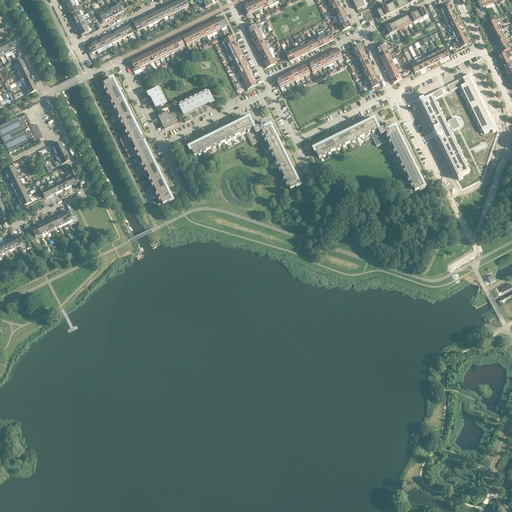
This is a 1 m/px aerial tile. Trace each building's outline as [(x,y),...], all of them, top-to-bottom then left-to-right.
[(184,9),(179,0),(177,1),(178,2),(175,4),(179,11),(184,9)] [(182,0),(179,0),(184,9),(189,6),(186,0),(182,0)] [(215,0),(214,0),(209,0),(203,3),(206,9),(213,5),(212,2),(215,0)] [(264,8),(259,0),(255,2),(259,11),(264,8)] [(269,6),(265,0),(259,0),(264,8),(269,6)] [(405,7),(401,0),(398,0),(396,1),(400,9),(405,7)] [(485,7),(481,0),(478,0),(476,1),(480,10),(485,7)] [(76,7),(74,1),(65,6),(66,8),(67,7),(69,10),(76,7)] [(365,6),(362,1),(355,5),(357,10),(361,8),(365,6)] [(400,9),(396,1),(392,4),(395,11),(400,9)] [(259,11),(255,2),(250,5),(254,13),(259,11)] [(341,8),(339,3),(330,7),(332,12),(341,8)] [(381,6),(382,8),(386,16),(390,14),(387,6),(385,3),(381,6)] [(120,4),(114,7),(118,15),(125,11),(123,8),(122,9),(120,4)] [(179,11),(175,4),(172,5),(171,4),(169,5),(173,14),(179,11)] [(395,11),(392,4),(387,6),(390,14),(395,11)] [(173,14),(169,5),(167,6),(168,7),(165,9),(168,16),(173,14)] [(254,13),(250,5),(245,7),(247,13),(245,14),(247,17),(254,13)] [(440,10),(443,15),(451,11),(448,6),(440,10)] [(79,12),(76,7),(69,10),(70,13),(69,14),(70,16),(79,12)] [(118,15),(114,7),(109,10),(114,18),(116,17),(115,16),(118,15)] [(343,12),(341,8),(332,12),(335,17),(343,12)] [(386,16),(382,8),(377,11),(381,19),(386,16)] [(424,8),(419,11),(423,18),(428,16),(426,13),(424,8)] [(168,16),(165,9),(162,10),(161,9),(159,10),(163,19),(168,16)] [(114,18),(109,10),(104,12),(108,20),(111,18),(111,19),(114,18)] [(163,19),(159,10),(157,11),(157,12),(154,14),(158,21),(163,19)] [(423,18),(419,11),(414,13),(418,21),(423,18)] [(453,16),(451,11),(443,15),(445,20),(453,16)] [(81,17),(79,12),(70,16),(71,18),(72,17),(74,20),(81,17)] [(108,20),(104,12),(99,15),(103,23),(105,22),(105,21),(108,20)] [(346,17),(343,12),(335,17),(337,21),(346,17)] [(418,21),(414,13),(409,16),(413,23),(418,21)] [(158,21),(154,14),(151,15),(151,14),(149,15),(153,24),(158,21)] [(153,24),(149,15),(147,16),(147,17),(144,19),(148,26),(153,24)] [(413,23),(409,16),(405,18),(408,26),(413,23)] [(456,21),(453,16),(445,20),(447,25),(456,21)] [(84,22),(81,17),(74,20),(75,23),(74,24),(75,26),(84,22)] [(348,22),(346,17),(337,21),(340,26),(348,22)] [(222,18),(217,21),(221,29),(228,26),(227,23),(225,24),(222,18)] [(408,26),(405,18),(400,20),(404,28),(408,26)] [(148,26),(144,19),(141,20),(141,19),(138,20),(143,29),(148,26)] [(143,29),(138,20),(136,21),(137,22),(134,24),(137,31),(143,29)] [(404,28),(400,20),(395,23),(399,30),(404,28)] [(498,25),(496,20),(487,24),(490,29),(498,25)] [(221,29),(217,21),(212,23),(216,32),(221,29)] [(458,25),(456,21),(447,25),(450,30),(458,25)] [(86,27),(84,22),(75,26),(76,28),(77,28),(79,31),(86,27)] [(351,27),(348,22),(340,26),(342,31),(351,27)] [(216,32),(212,23),(207,25),(211,34),(216,32)] [(399,30),(395,23),(390,25),(394,33),(399,30)] [(127,27),(124,29),(128,36),(133,34),(129,25),(126,26),(127,27)] [(211,34),(207,25),(202,28),(206,36),(211,34)] [(259,30),(256,25),(248,29),(250,34),(259,30)] [(390,25),(385,27),(387,31),(384,32),(387,36),(394,33),(390,25)] [(460,30),(458,25),(450,30),(452,34),(460,30)] [(501,30),(498,25),(490,29),(492,34),(501,30)] [(89,32),(86,27),(79,31),(82,37),(85,36),(85,34),(89,32)] [(206,36),(202,28),(197,30),(202,39),(206,36)] [(128,36),(124,29),(121,30),(120,29),(118,30),(122,39),(128,36)] [(122,39),(118,30),(116,31),(117,32),(114,34),(117,41),(122,39)] [(202,39),(197,30),(193,33),(197,41),(202,39)] [(261,35),(259,30),(250,34),(252,39),(261,35)] [(463,35),(460,30),(452,34),(454,39),(463,35)] [(503,35),(501,30),(492,34),(495,39),(503,35)] [(334,40),(330,32),(324,34),(329,43),(334,40)] [(197,41),(193,33),(188,35),(192,44),(197,41)] [(117,41),(114,34),(111,35),(110,34),(108,35),(112,44),(117,41)] [(329,43),(324,34),(320,37),(324,45),(329,43)] [(112,44),(108,35),(106,36),(106,37),(103,39),(107,46),(112,44)] [(192,44),(188,35),(183,38),(187,46),(192,44)] [(263,40),(261,35),(252,39),(255,44),(263,40)] [(465,40),(463,35),(454,39),(457,44),(465,40)] [(505,39),(503,35),(495,39),(497,44),(505,39)] [(223,41),(226,46),(234,42),(232,37),(223,41)] [(324,45),(320,37),(315,39),(319,48),(324,45)] [(107,46),(103,39),(100,40),(100,39),(98,40),(102,49),(107,46)] [(181,39),(175,41),(180,50),(185,47),(181,39)] [(319,48),(315,39),(310,42),(314,50),(319,48)] [(508,44),(505,39),(497,44),(499,48),(508,44)] [(102,49),(98,40),(96,41),(96,42),(93,44),(97,51),(102,49)] [(266,45),(263,40),(255,44),(257,49),(266,45)] [(468,45),(465,40),(457,44),(459,49),(468,45)] [(10,41),(5,43),(10,53),(15,50),(11,42),(10,41)] [(180,50),(175,41),(171,43),(175,52),(180,50)] [(236,47),(234,42),(226,46),(228,51),(236,47)] [(314,50),(310,42),(305,44),(309,52),(314,50)] [(10,53),(5,43),(0,46),(5,55),(10,53)] [(175,52),(171,43),(166,46),(170,54),(175,52)] [(387,50),(384,43),(381,45),(382,47),(376,49),(379,55),(387,50)] [(97,51),(93,44),(87,47),(88,50),(89,49),(92,54),(97,51)] [(309,52),(305,44),(300,46),(304,55),(309,52)] [(510,49),(508,44),(499,48),(502,54),(510,49)] [(268,49),(266,45),(257,49),(260,54),(268,49)] [(170,54),(166,46),(161,48),(165,57),(170,54)] [(304,55),(300,46),(295,49),(300,57),(304,55)] [(362,51),(360,46),(351,50),(354,55),(362,51)] [(239,52),(236,47),(228,51),(230,56),(239,52)] [(165,57),(161,48),(156,51),(160,59),(165,57)] [(445,48),(440,51),(444,59),(449,57),(445,48)] [(271,54),(268,49),(260,54),(262,58),(271,54)] [(300,57),(295,49),(290,51),(295,60),(300,57)] [(342,58),(338,50),(333,52),(337,61),(342,58)] [(390,55),(387,50),(379,55),(381,59),(390,55)] [(160,59),(156,51),(151,53),(155,62),(160,59)] [(295,60),(290,51),(285,54),(290,62),(295,60)] [(365,56),(362,51),(354,55),(356,60),(365,56)] [(444,59),(440,51),(435,53),(439,61),(444,59)] [(241,57),(239,52),(230,56),(233,61),(241,57)] [(337,61),(333,52),(328,55),(332,63),(337,61)] [(511,57),(509,52),(498,57),(501,62),(509,58),(511,57)] [(155,62),(151,53),(146,55),(150,64),(155,62)] [(439,61),(435,53),(430,55),(434,64),(439,61)] [(273,59),(271,54),(262,58),(264,63),(273,59)] [(150,64),(146,55),(141,58),(146,66),(150,64)] [(332,63),(328,55),(323,57),(328,65),(332,63)] [(392,60),(390,55),(381,59),(384,64),(392,60)] [(434,64),(430,55),(425,58),(429,66),(434,64)] [(367,61),(365,56),(356,60),(359,65),(367,61)] [(244,62),(241,57),(233,61),(235,66),(244,62)] [(328,65),(323,57),(319,59),(323,68),(328,65)] [(146,66),(141,58),(136,60),(141,69),(146,66)] [(429,66),(425,58),(420,60),(425,69),(429,66)] [(511,63),(509,58),(501,62),(503,67),(511,63)] [(275,64),(273,59),(264,63),(267,68),(275,64)] [(323,68),(319,59),(314,62),(318,70),(323,68)] [(141,69),(136,60),(131,63),(134,68),(132,69),(134,72),(141,69)] [(395,65),(392,60),(384,64),(386,69),(395,65)] [(425,69),(420,60),(416,63),(420,71),(425,69)] [(24,67),(22,61),(12,66),(15,71),(24,67)] [(370,66),(367,61),(359,65),(361,70),(370,66)] [(246,66),(244,62),(235,66),(237,71),(246,66)] [(318,70),(314,62),(309,64),(313,73),(318,70)] [(420,71),(416,63),(411,65),(415,73),(420,71)] [(511,68),(511,63),(503,67),(506,72),(511,68)] [(397,70),(395,65),(386,69),(388,74),(397,70)] [(248,71),(246,66),(237,71),(240,76),(248,71)] [(306,66),(301,68),(305,77),(310,74),(306,66)] [(372,70),(370,66),(361,70),(363,75),(372,70)] [(27,71),(24,67),(15,71),(17,76),(27,71)] [(305,77),(301,68),(296,70),(300,79),(305,77)] [(300,79),(296,70),(291,73),(295,81),(300,79)] [(374,75),(372,70),(363,75),(366,80),(374,75)] [(399,75),(397,70),(388,74),(391,79),(399,75)] [(29,76),(27,71),(17,76),(19,81),(29,76)] [(251,76),(248,71),(240,76),(242,80),(251,76)] [(295,81),(291,73),(286,75),(290,84),(295,81)] [(290,84),(286,75),(281,78),(286,86),(290,84)] [(377,80),(374,75),(366,80),(368,84),(377,80)] [(402,80),(399,75),(391,79),(393,84),(402,80)] [(470,75),(447,86),(450,92),(461,87),(484,135),(491,131),(492,133),(497,131),(496,128),(494,129),(469,79),(471,78),(470,75)] [(31,81),(29,76),(19,81),(22,86),(31,81)] [(253,81),(251,76),(242,80),(245,85),(253,81)] [(109,80),(109,81),(104,84),(106,88),(110,95),(109,95),(113,102),(115,106),(117,110),(116,110),(120,117),(124,124),(127,132),(128,131),(129,135),(120,140),(129,158),(139,153),(150,148),(147,140),(148,140),(146,136),(145,136),(140,127),(138,129),(138,128),(138,126),(137,126),(134,120),(134,119),(134,118),(133,118),(135,116),(134,115),(133,113),(131,114),(131,113),(130,112),(127,105),(126,104),(126,103),(128,102),(126,98),(124,99),(123,98),(124,98),(123,97),(119,91),(120,90),(119,89),(118,88),(121,87),(119,84),(117,85),(116,84),(117,84),(116,82),(116,83),(113,78),(109,80)] [(286,86),(281,78),(276,80),(280,89),(286,86)] [(379,85),(377,80),(368,84),(372,91),(374,90),(374,88),(379,85)] [(34,86),(31,81),(22,86),(24,91),(34,86)] [(256,86),(253,81),(245,85),(247,90),(256,86)] [(36,91),(34,86),(24,91),(27,96),(35,92),(36,91)] [(153,104),(156,108),(157,108),(160,106),(161,107),(160,107),(161,107),(164,106),(164,105),(163,105),(167,103),(160,89),(160,88),(156,90),(156,89),(153,91),(150,93),(148,94),(150,98),(151,97),(154,103),(153,104)] [(423,98),(419,100),(420,103),(422,102),(435,128),(433,129),(437,138),(439,138),(459,178),(457,179),(458,181),(463,179),(462,177),(469,173),(449,132),(452,131),(456,129),(452,120),(447,122),(448,123),(445,124),(434,100),(444,95),(441,90),(423,98)] [(189,114),(189,113),(209,103),(210,105),(214,103),(213,100),(211,97),(212,97),(210,94),(208,91),(179,105),(180,109),(181,112),(182,112),(183,115),(183,114),(184,116),(189,114)] [(168,112),(160,115),(158,117),(165,131),(179,124),(174,114),(170,116),(168,112)] [(26,116),(25,117),(0,128),(0,139),(8,156),(13,154),(38,142),(42,140),(36,126),(34,127),(31,128),(26,116)] [(248,118),(247,116),(238,120),(239,123),(238,123),(237,123),(237,124),(230,127),(229,127),(229,128),(228,128),(227,126),(223,128),(224,130),(223,130),(222,130),(222,131),(215,134),(214,134),(214,135),(213,135),(212,133),(209,135),(210,137),(209,137),(207,138),(208,138),(201,141),(199,141),(200,142),(199,142),(198,140),(194,142),(195,144),(194,144),(193,145),(188,147),(191,152),(192,152),(194,157),(198,155),(205,151),(206,151),(213,148),(212,147),(220,144),(227,141),(227,140),(231,138),(235,137),(242,134),(242,133),(245,131),(252,145),(266,139),(268,142),(267,142),(271,149),(275,157),(274,157),(278,164),(282,171),(281,172),(285,179),(285,178),(289,186),(290,190),(296,187),(296,188),(301,186),(299,181),(298,180),(298,179),(300,178),(298,174),(296,175),(295,175),(296,174),(295,173),(292,167),(291,165),(290,165),(293,163),(291,160),(289,161),(288,160),(289,160),(288,159),(284,152),(285,152),(284,151),(283,150),(286,149),(284,145),(282,146),(281,146),(282,145),(281,144),(277,137),(278,137),(277,136),(276,135),(278,134),(274,125),(264,130),(260,121),(255,123),(253,118),(250,119),(250,117),(248,118)] [(374,121),(372,117),(362,122),(363,124),(363,125),(362,124),(361,125),(355,128),(354,128),(353,129),(352,129),(351,127),(348,129),(349,131),(348,132),(348,131),(346,132),(347,132),(340,136),(340,135),(339,136),(338,137),(337,134),(333,136),(334,138),(333,139),(333,138),(332,139),(325,143),(325,142),(324,143),(323,144),(322,141),(319,143),(320,146),(319,146),(317,146),(318,147),(313,149),(315,154),(316,153),(319,158),(323,157),(322,156),(330,152),(330,153),(337,149),(345,145),(345,146),(352,142),(357,139),(359,138),(359,139),(361,138),(363,137),(366,135),(370,133),(373,139),(377,147),(390,140),(392,143),(392,144),(395,151),(396,151),(397,154),(399,158),(402,165),(403,165),(406,173),(408,176),(409,180),(410,180),(414,187),(413,187),(415,191),(420,189),(421,190),(426,187),(423,183),(424,182),(423,181),(422,181),(424,179),(423,176),(420,177),(420,176),(420,175),(419,175),(416,168),(416,167),(415,167),(415,166),(417,165),(416,161),(413,162),(413,161),(413,160),(412,160),(409,154),(409,153),(409,152),(408,152),(410,150),(408,147),(406,148),(406,147),(405,145),(405,146),(402,139),(402,137),(401,138),(401,137),(403,136),(398,126),(396,127),(396,126),(388,130),(385,123),(380,125),(377,119),(374,121)] [(50,148),(52,152),(62,148),(60,143),(50,148)] [(65,152),(62,148),(52,152),(55,157),(65,152)] [(151,149),(150,148),(139,153),(140,157),(143,164),(144,164),(146,168),(148,172),(147,172),(148,174),(149,176),(150,179),(151,179),(155,186),(154,187),(158,194),(158,193),(162,201),(161,201),(163,205),(169,202),(169,203),(174,201),(173,200),(171,196),(172,196),(171,195),(170,194),(173,193),(171,189),(169,191),(168,190),(169,190),(168,188),(164,182),(165,182),(164,180),(164,181),(163,180),(166,179),(164,175),(161,176),(161,175),(161,174),(160,174),(157,167),(158,167),(157,166),(156,165),(158,164),(157,160),(154,162),(154,161),(154,160),(154,159),(153,159),(150,153),(150,152),(150,151),(149,151),(149,150),(151,149)] [(67,157),(65,152),(55,157),(57,162),(67,157)] [(69,162),(67,157),(57,162),(59,166),(69,162)] [(4,172),(6,175),(16,171),(13,166),(5,170),(5,172),(4,172)] [(18,175),(16,171),(6,175),(7,179),(8,178),(9,179),(18,175)] [(20,174),(18,175),(9,179),(10,181),(9,181),(10,185),(20,180),(19,177),(22,176),(20,174)] [(72,174),(67,177),(72,186),(73,185),(74,186),(77,185),(74,178),(72,174)] [(72,186),(67,177),(63,179),(68,189),(71,187),(70,186),(72,186)] [(68,189),(63,179),(58,181),(63,190),(64,189),(64,191),(68,189)] [(22,184),(20,180),(10,185),(12,188),(13,187),(14,189),(22,184)] [(63,190),(58,181),(54,184),(59,193),(62,192),(61,191),(63,190)] [(24,189),(22,184),(14,189),(14,190),(13,190),(15,194),(24,189)] [(59,193),(54,184),(49,186),(53,195),(55,194),(55,195),(59,193)] [(53,195),(49,186),(45,188),(49,198),(53,196),(52,195),(53,195)] [(49,198),(45,188),(40,190),(44,199),(46,198),(46,200),(49,198)] [(27,193),(24,189),(15,194),(16,197),(17,196),(18,198),(27,193)] [(29,198),(27,193),(18,198),(19,199),(18,200),(19,203),(29,198)] [(31,203),(29,198),(19,203),(21,206),(22,206),(23,207),(31,203)] [(64,214),(63,211),(61,212),(62,215),(63,214),(68,224),(73,222),(71,218),(72,218),(75,223),(78,221),(72,210),(64,214)] [(63,214),(62,215),(58,216),(63,226),(68,224),(63,214)] [(55,218),(54,215),(52,217),(53,219),(54,219),(59,229),(63,226),(58,216),(55,218)] [(54,219),(53,219),(49,221),(54,231),(59,229),(54,219)] [(46,223),(44,220),(42,221),(44,224),(45,223),(50,233),(54,231),(49,221),(46,223)] [(45,223),(44,224),(40,225),(45,235),(50,233),(45,223)] [(37,227),(35,224),(33,226),(34,228),(35,228),(40,237),(45,235),(40,225),(37,227)] [(35,228),(34,228),(28,231),(33,241),(35,239),(36,240),(40,237),(35,228)] [(15,238),(14,235),(12,236),(13,239),(14,238),(19,248),(23,246),(23,245),(26,244),(21,235),(15,238)] [(14,238),(13,239),(9,241),(14,250),(19,248),(14,238)] [(6,242),(4,240),(2,241),(4,243),(5,243),(10,253),(14,250),(9,241),(6,242)] [(5,243),(4,243),(0,245),(5,255),(10,253),(5,243)] [(493,277),(492,276),(488,279),(484,281),(486,285),(490,283),(490,284),(495,281),(493,277)]
